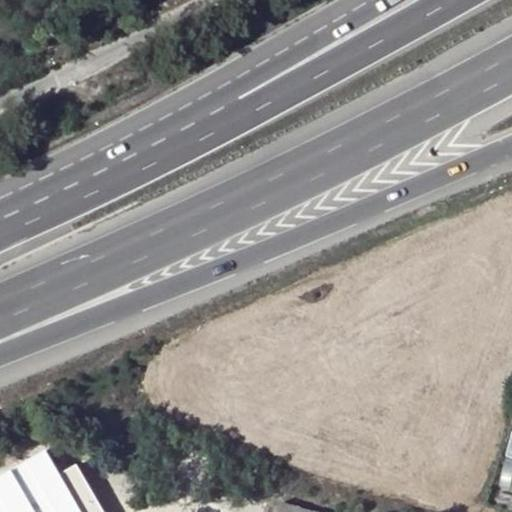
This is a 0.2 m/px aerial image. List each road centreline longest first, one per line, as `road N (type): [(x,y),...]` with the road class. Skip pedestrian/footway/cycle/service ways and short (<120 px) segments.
road 1 (motorway): [(0,310),(511,69)]
road 2 (motorway): [(0,355),(511,145)]
road 3 (motorway): [(431,0),(0,216)]
road 4 (motorway): [(374,0),(0,209)]
road 5 (residential): [(0,97),(202,0)]
